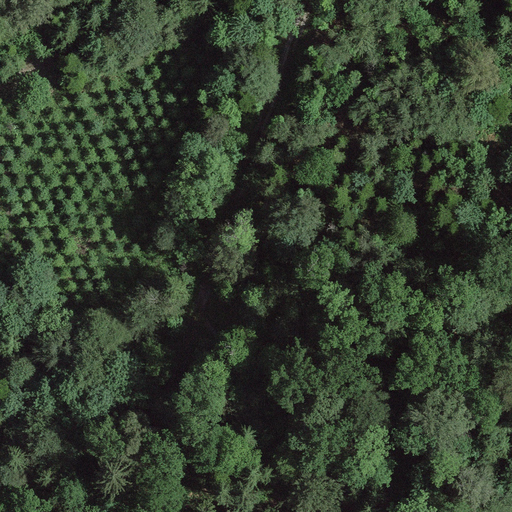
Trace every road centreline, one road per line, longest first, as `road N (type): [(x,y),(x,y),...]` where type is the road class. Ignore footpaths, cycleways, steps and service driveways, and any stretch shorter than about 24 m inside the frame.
road 1 (track): [(313,0),(191,349)]
road 2 (track): [(191,349),(133,511)]
